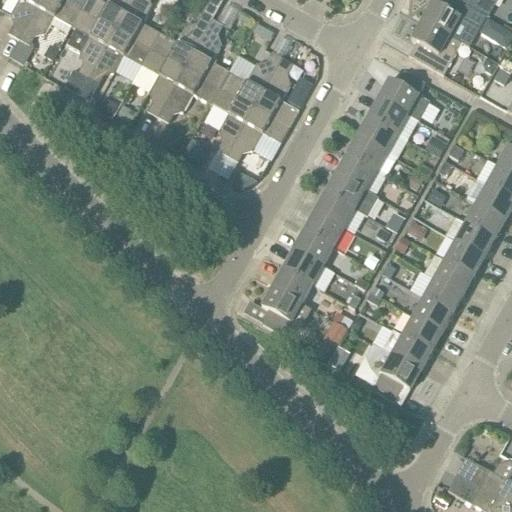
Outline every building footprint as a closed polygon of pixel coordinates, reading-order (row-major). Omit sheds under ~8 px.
[(19,43),(43,0),(18,0),(20,1),(10,19),(18,23),(9,38),(19,43)] [(72,30),(81,14),(56,0),(43,0),(19,43),(29,49),(37,34),(45,38),(55,21),(72,30)] [(56,0),(81,14),(88,0),(56,0)] [(88,0),(81,14),(116,33),(134,0),(111,0),(108,7),(94,0),(88,0)] [(134,0),(116,33),(151,53),(160,36),(142,26),(152,9),(145,4),(146,0),(134,0)] [(151,53),(186,72),(213,24),(224,4),(216,0),(210,0),(201,18),(203,19),(195,33),(187,28),(177,46),(160,36),(151,53)] [(452,0),(452,1),(486,20),(487,21),(498,0),(452,0)] [(422,24),(462,46),(469,50),(486,20),(452,1),(446,12),(433,5),(422,24)] [(88,82),(116,33),(81,14),(72,30),(89,40),(79,58),(87,62),(79,77),(88,82)] [(250,28),(253,22),(239,15),(236,21),(250,28)] [(511,32),(490,21),(483,35),(509,49),(511,42),(511,32)] [(186,72),(220,92),(229,75),(212,66),(222,48),(214,43),(222,29),(213,24),(186,72)] [(462,46),(422,24),(411,44),(423,50),(415,63),(443,79),(462,46)] [(261,39),(265,31),(257,26),(252,34),(261,39)] [(141,69),(151,53),(116,33),(88,82),(98,88),(106,73),(114,77),(124,59),(141,69)] [(50,48),(44,58),(52,63),(58,53),(50,48)] [(158,121),(186,72),(151,53),(141,69),(159,79),(149,97),(157,101),(148,116),(158,121)] [(255,111),(282,62),(273,57),(265,72),(257,67),(247,85),(229,75),(220,92),(255,111)] [(491,77),(497,67),(486,61),(483,66),(486,74),(491,77)] [(255,111),(290,131),(299,115),(295,112),(281,104),(291,87),(283,82),(292,68),(282,62),(255,111)] [(211,108),(220,92),(186,72),(158,121),(167,126),(176,112),(184,116),(194,98),(211,108)] [(379,102),(407,119),(418,125),(429,106),(418,100),(425,87),(403,75),(397,87),(390,83),(379,102)] [(299,113),(313,88),(300,81),(286,106),(299,113)] [(227,160),(255,111),(220,92),(211,108),(228,118),(219,136),(226,140),(218,155),(227,160)] [(109,101),(103,111),(114,117),(120,107),(109,101)] [(397,137),(407,119),(379,102),(368,121),(397,137)] [(123,111),(118,119),(128,125),(133,117),(123,111)] [(290,131),(255,111),(227,160),(237,165),(245,151),(253,155),(263,137),(276,145),(281,147),(290,131)] [(397,137),(368,121),(358,140),(386,156),(397,137)] [(425,152),(439,160),(446,147),(432,139),(425,152)] [(347,159),(376,175),(383,179),(394,161),(386,156),(358,140),(347,159)] [(199,166),(207,150),(192,142),(183,158),(199,166)] [(511,144),(498,170),(511,177),(511,144)] [(460,162),(465,152),(458,148),(453,158),(460,162)] [(365,194),(376,175),(347,159),(336,178),(365,194)] [(447,178),(452,170),(445,166),(440,175),(447,178)] [(429,180),(433,173),(422,168),(419,175),(429,180)] [(487,188),(511,202),(511,177),(498,170),(487,188)] [(241,176),(235,187),(244,191),(257,185),(241,176)] [(417,194),(424,183),(411,176),(405,188),(417,194)] [(326,197),(355,213),(368,220),(379,202),(365,194),(336,178),(326,197)] [(477,207),(505,223),(511,211),(511,202),(487,188),(477,207)] [(441,209),(446,199),(434,194),(429,203),(441,209)] [(344,232),(355,213),(326,197),(315,216),(344,232)] [(495,242),(505,223),(477,207),(466,226),(495,242)] [(344,232),(315,216),(305,234),(333,250),(344,232)] [(396,236),(402,225),(390,218),(384,229),(396,236)] [(421,243),(427,232),(413,224),(407,236),(421,243)] [(484,261),(495,242),(466,226),(456,245),(484,261)] [(386,245),(391,235),(385,231),(379,241),(386,245)] [(294,253),(323,269),(333,250),(305,234),(294,253)] [(404,257),(411,245),(402,240),(395,252),(404,257)] [(484,261),(456,245),(445,264),(474,280),(484,261)] [(284,272),(312,288),(323,269),(294,253),(284,272)] [(364,267),(373,272),(379,262),(370,257),(364,267)] [(474,280),(445,264),(434,283),(463,299),(474,280)] [(390,281),(395,271),(386,266),(381,277),(390,281)] [(302,307),(312,288),(284,272),(273,291),(302,307)] [(365,293),(369,286),(359,281),(355,287),(365,293)] [(434,283),(424,302),(452,318),(463,299),(434,283)] [(380,301),(383,295),(375,290),(372,296),(380,301)] [(311,312),(302,307),(273,291),(262,311),(269,315),(262,327),(284,339),(287,333),(289,334),(291,335),(292,335),(294,335),(296,334),(297,334),(299,333),(300,331),(311,312)] [(377,308),(380,302),(371,296),(367,303),(377,308)] [(355,312),(361,302),(353,298),(348,308),(355,312)] [(424,302),(413,320),(442,337),(452,318),(424,302)] [(344,319),(338,315),(333,324),(339,328),(344,319)] [(347,333),(352,324),(345,319),(339,328),(347,333)] [(350,330),(357,334),(363,324),(355,320),(350,330)] [(403,339),(431,355),(442,337),(413,320),(403,339)] [(431,355),(403,339),(393,334),(382,353),(421,374),(431,355)] [(421,374),(382,353),(373,347),(355,379),(396,402),(403,390),(410,394),(421,374)] [(460,447),(456,455),(464,459),(468,452),(460,447)] [(459,479),(511,508),(511,463),(510,463),(501,465),(494,477),(468,462),(459,479)] [(511,511),(511,508),(459,479),(449,496),(478,511),(511,511)] [(445,511),(451,501),(440,494),(433,504),(445,511)]
